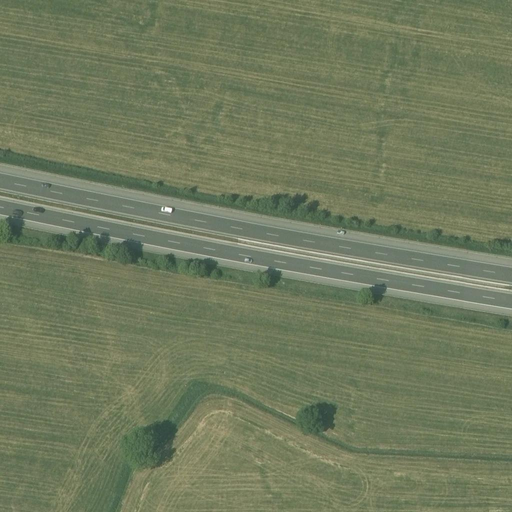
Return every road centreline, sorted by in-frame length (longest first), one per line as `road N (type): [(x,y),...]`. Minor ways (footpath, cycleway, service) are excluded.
road 1 (motorway): [(0,210),(511,306)]
road 2 (motorway): [(511,277),(0,183)]
